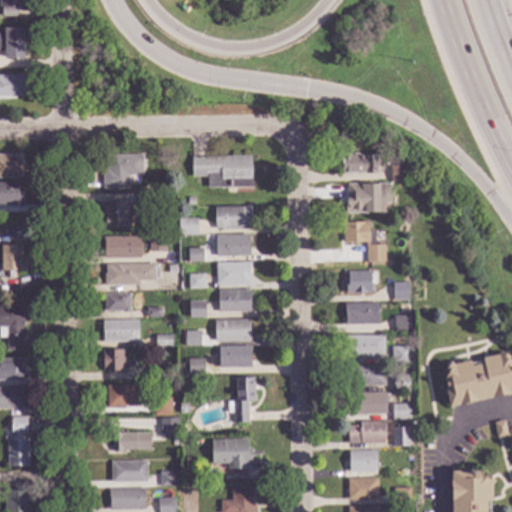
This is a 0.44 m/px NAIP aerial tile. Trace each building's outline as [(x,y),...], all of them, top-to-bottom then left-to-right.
[(14,0),(14,7),(16,7),(16,18),(0,18),(0,0),(14,0)] [(22,60),(3,61),(3,52),(0,52),(0,35),(2,35),(2,29),(22,29),(22,60)] [(23,97),(0,97),(0,76),(23,76),(23,97)] [(355,156),(363,155),(363,157),(376,156),(377,173),(342,174),(341,156),(348,155),(348,153),(355,153),(355,156)] [(21,179),(0,179),(0,155),(20,155),(21,179)] [(141,176),(127,176),(127,190),(102,190),(101,170),(107,170),(107,157),(141,157),(141,176)] [(250,189),(206,190),(206,178),(191,179),(190,158),(250,157),(250,189)] [(401,165),(406,165),(406,181),(390,181),(389,165),(394,165),(394,162),(401,162),(401,165)] [(18,194),(21,194),(21,207),(3,207),(3,205),(0,205),(0,184),(18,184),(18,194)] [(388,204),(384,204),(384,214),(345,214),(345,184),(388,184),(388,204)] [(156,206),(136,207),(136,195),(156,195),(156,206)] [(194,206),(186,206),(186,198),(194,198),(194,206)] [(126,228),(102,229),(101,202),(126,202),(126,228)] [(250,230),(214,231),(213,209),(250,208),(250,230)] [(196,236),(177,236),(177,220),(196,220),(196,236)] [(367,232),(373,232),(373,245),(383,245),(384,263),(365,263),(364,243),(342,244),(341,223),(367,222),(367,232)] [(248,249),(249,249),(249,257),(215,258),(214,236),(247,236),(248,249)] [(139,259),(102,260),(102,238),(139,238),(139,259)] [(164,253),(148,253),(148,238),(163,238),(164,253)] [(20,272),(14,272),(15,280),(6,280),(6,272),(0,273),(0,246),(19,246),(20,272)] [(201,263),(187,263),(187,250),(201,250),(201,263)] [(250,286),(215,287),(214,265),(249,264),(250,286)] [(153,267),(157,267),(157,280),(153,280),(153,281),(137,282),(137,286),(103,287),(104,266),(153,265),(153,267)] [(176,274),(167,274),(167,266),(176,266),(176,274)] [(369,285),(372,285),(372,292),(369,293),(369,294),(345,295),(344,287),(342,287),(341,279),(347,279),(347,273),(369,273),(369,285)] [(203,291),(187,291),(187,276),(203,275),(203,291)] [(406,301),(392,302),(391,285),(406,284),(406,301)] [(249,313),(217,313),(217,292),(248,291),(249,313)] [(129,314),(122,314),(122,313),(104,313),(104,295),(129,295),(129,314)] [(204,319),(188,319),(188,303),(204,303),(204,319)] [(377,325),(345,326),(344,305),(376,304),(377,325)] [(21,320),(22,320),(23,351),(5,352),(5,338),(0,338),(0,307),(21,307),(21,320)] [(160,319),(145,319),(145,309),(160,309),(160,319)] [(409,333),(393,333),(393,318),(408,317),(409,333)] [(248,342),(214,343),(213,338),(211,338),(211,328),(213,328),(213,322),(248,321),(248,342)] [(137,322),(138,343),(102,344),(101,322),(137,322)] [(184,347),(200,347),(200,332),(183,332),(184,347)] [(383,337),(382,358),(344,357),(345,336),(383,337)] [(171,348),(154,348),(154,337),(170,337),(171,348)] [(250,369),(218,370),(218,348),(249,348),(250,369)] [(408,365),(391,365),(390,348),(407,348),(408,365)] [(122,372),(102,372),(101,352),(121,351),(122,372)] [(508,357),(506,360),(511,363),(511,393),(509,394),(510,396),(491,400),(490,398),(447,407),(442,381),(446,373),(443,372),(448,363),(452,365),(469,362),(470,367),(481,364),(480,359),(497,355),(499,352),(508,357)] [(203,375),(187,375),(187,360),(202,359),(203,375)] [(23,376),(20,376),(20,381),(0,381),(0,360),(23,360),(23,376)] [(167,382),(150,383),(150,364),(167,364),(167,382)] [(384,387),(347,387),(347,382),(345,382),(344,368),(383,367),(384,387)] [(408,393),(393,393),(393,387),(391,384),(393,383),(393,376),(408,376),(408,393)] [(252,387),(256,387),(256,392),(253,392),(253,403),(252,403),(252,404),(246,404),(247,424),(232,425),(232,414),(226,414),(226,404),(230,404),(230,402),(235,402),(235,380),(252,380),(252,387)] [(138,407),(123,408),(123,410),(118,410),(118,408),(106,408),(106,387),(138,387),(138,407)] [(20,399),(23,399),(23,410),(0,410),(0,389),(20,389),(20,399)] [(385,415),(346,416),(345,395),(384,394),(385,415)] [(170,417),(152,417),(152,399),(170,399),(170,417)] [(187,415),(178,415),(178,405),(187,405),(187,415)] [(409,421),(391,421),(390,406),(408,405),(409,421)] [(25,435),(20,435),(20,441),(27,441),(28,468),(6,468),(6,441),(2,441),(2,429),(9,429),(9,419),(25,418),(25,435)] [(177,439),(160,440),(159,421),(177,420),(177,439)] [(506,437),(495,439),(492,424),(503,421),(506,437)] [(382,426),(383,426),(384,430),(389,430),(389,437),(383,437),(383,445),(347,445),(346,427),(358,427),(358,423),(382,423),(382,426)] [(408,433),(411,433),(411,441),(408,441),(408,448),(391,449),(391,430),(408,429),(408,433)] [(148,451),(124,451),(124,453),(112,453),(111,435),(148,435),(148,451)] [(246,450),(250,449),(250,461),(245,462),(245,476),(227,477),(227,465),(211,465),(210,441),(245,441),(246,450)] [(374,473),(348,473),(348,452),(374,452),(374,473)] [(145,483),(110,484),(109,463),(145,462),(145,483)] [(483,477),(486,475),(493,483),(491,486),(491,502),(486,502),(486,511),(449,511),(449,472),(474,472),(477,471),(483,477)] [(176,488),(159,488),(159,473),(175,473),(176,488)] [(376,501),(347,502),(346,480),(376,480),(376,501)] [(27,484),(27,511),(3,511),(3,492),(13,492),(13,484),(27,484)] [(251,511),(219,511),(219,502),(230,502),(230,489),(251,489),(251,511)] [(409,504),(392,505),(392,489),(409,489),(409,504)] [(142,511),(107,511),(107,491),(142,490),(142,511)] [(173,511),(157,511),(157,501),(173,500),(173,511)]
